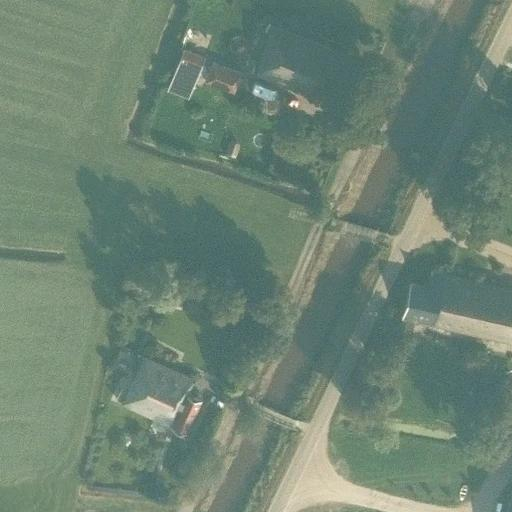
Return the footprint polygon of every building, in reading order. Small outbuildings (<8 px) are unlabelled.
[(258,74),(324,101),(344,54),(277,26),(258,74)] [(176,70),(196,76),(203,54),(183,47),(176,70)] [(212,59),(204,79),(235,91),(242,71),(212,59)] [(427,284),(409,280),(401,317),(511,341),(511,287),(431,269),(427,284)] [(135,371),(121,402),(169,424),(170,423),(184,430),(199,398),(185,392),(192,378),(137,352),(129,368),(135,371)]
